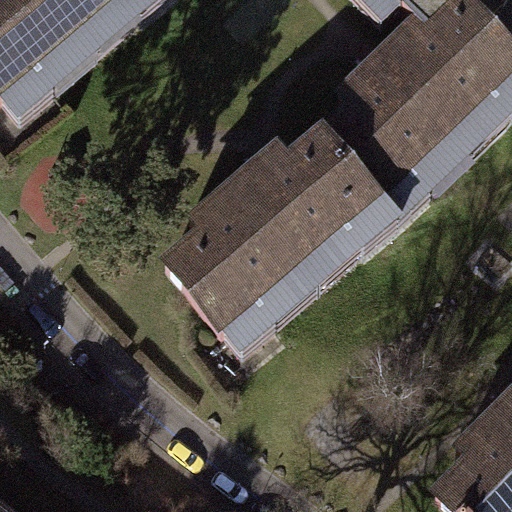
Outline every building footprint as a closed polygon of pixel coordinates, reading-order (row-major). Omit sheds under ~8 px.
[(139,29),(172,2),(170,0),(0,0),(0,102),(18,125),(51,100),(33,77),(122,8),(139,29)] [(317,146),(398,234),(428,204),(408,183),(492,106),(510,125),(511,123),(511,58),(457,0),(446,0),(414,30),(334,104),(348,119),(317,146)] [(385,0),(414,30),(446,0),(385,0)] [(398,234),(317,146),(287,171),(277,159),(188,231),(200,246),(165,274),(219,341),(225,337),(243,360),(275,334),(257,312),(342,243),(360,264),(398,234)] [(511,511),(511,404),(457,461),(466,470),(433,505),(440,511),(511,511)]
